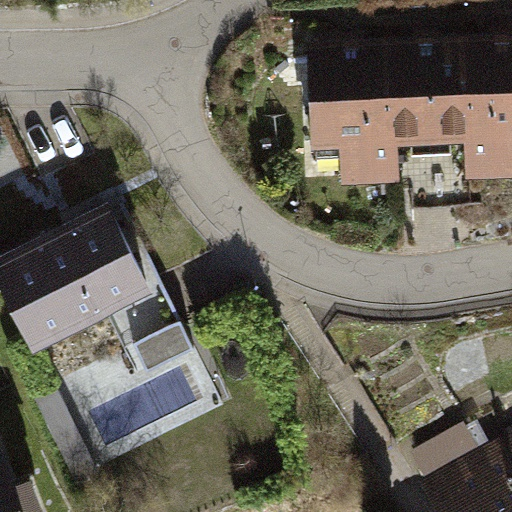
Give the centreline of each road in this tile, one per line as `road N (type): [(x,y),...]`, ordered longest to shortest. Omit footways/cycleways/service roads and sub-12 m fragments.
road 1 (residential): [(146,64),(228,203),(298,260),(351,278),(396,281),(511,263)]
road 2 (residential): [(0,62),(146,64)]
